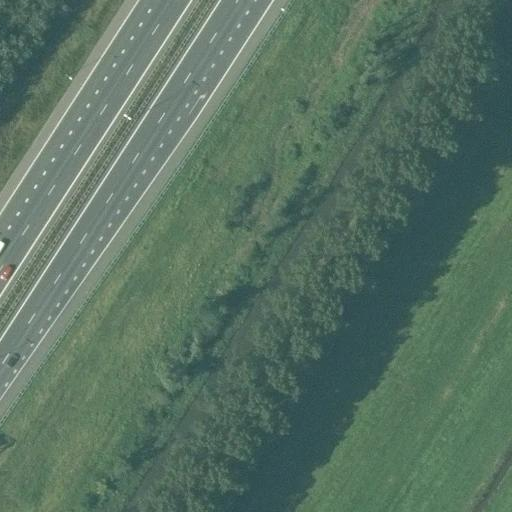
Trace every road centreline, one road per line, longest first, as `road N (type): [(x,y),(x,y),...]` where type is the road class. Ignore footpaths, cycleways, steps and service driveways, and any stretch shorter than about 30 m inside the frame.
road 1 (motorway): [(0,369),(238,0)]
road 2 (motorway): [(169,7),(0,268)]
